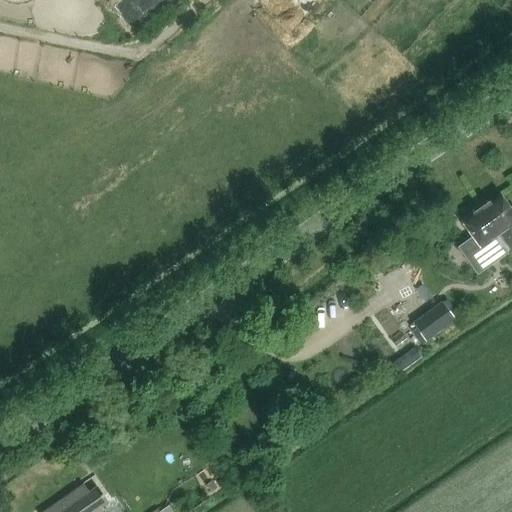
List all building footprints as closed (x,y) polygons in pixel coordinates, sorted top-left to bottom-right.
[(500,195),(481,209),(499,235),(502,233),(511,247),(511,209),(511,210),(500,195)] [(496,237),(499,235),(481,209),(461,222),(472,237),(457,248),(477,276),(508,254),(496,237)] [(423,284),(416,289),(425,302),(432,296),(423,284)] [(455,320),(442,302),(412,324),(425,342),(455,320)] [(396,360),(402,371),(425,358),(419,347),(396,360)] [(102,511),(100,508),(108,503),(97,487),(89,493),(84,485),(44,511),(102,511)]
